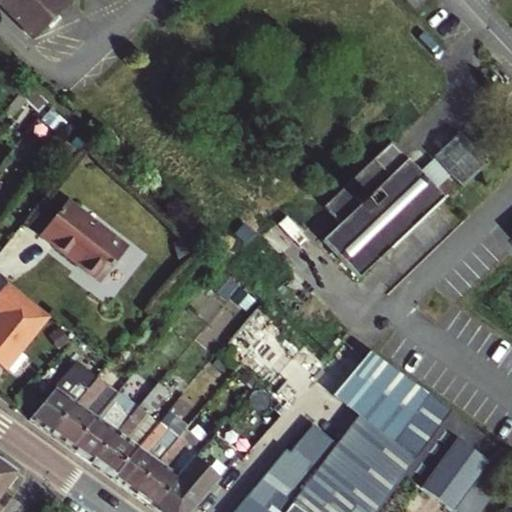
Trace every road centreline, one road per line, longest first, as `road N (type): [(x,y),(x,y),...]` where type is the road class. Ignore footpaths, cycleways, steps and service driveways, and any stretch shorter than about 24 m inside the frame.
road 1 (residential): [(212,511),(362,339),(511,195)]
road 2 (residential): [(0,29),(49,78),(70,76),(148,0)]
road 3 (tertiary): [(116,511),(0,428)]
